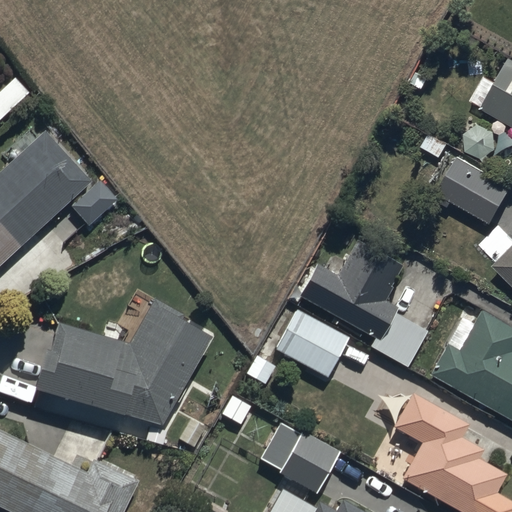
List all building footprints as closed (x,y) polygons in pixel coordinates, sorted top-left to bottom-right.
[(511,53),(511,54),(485,104),(511,118),(511,53)] [(0,259),(89,177),(42,126),(0,164),(0,259)] [(511,181),(458,151),(438,186),(492,217),(511,182),(511,181)] [(100,177),(71,201),(89,222),(118,197),(100,177)] [(132,206),(64,248),(73,262),(140,220),(132,206)] [(309,308),(313,300),(375,333),(370,342),(409,363),(428,327),(394,309),(397,304),(384,297),(404,261),(356,235),(338,269),(317,258),(300,290),(296,287),(290,298),(309,308)] [(511,241),(494,261),(511,278),(511,241)] [(45,338),(35,379),(123,404),(122,408),(161,419),(211,332),(180,314),(193,291),(178,282),(168,300),(152,291),(126,337),(121,335),(122,331),(56,316),(50,339),(45,338)] [(461,314),(429,370),(511,416),(511,319),(481,303),(472,320),(461,314)] [(348,332),(295,305),(274,345),(327,373),(348,332)] [(420,438),(399,475),(464,511),(511,511),(511,504),(493,494),(506,469),(478,453),(482,445),(461,434),(470,419),(412,387),(393,423),(420,438)] [(315,489),(339,447),(287,418),(265,457),(280,466),(278,469),(315,489)] [(87,467),(0,424),(0,500),(24,511),(120,511),(138,476),(94,455),(87,467)] [(276,471),(268,486),(295,501),(303,487),(276,471)] [(372,511),(342,495),(332,511),(372,511)]
